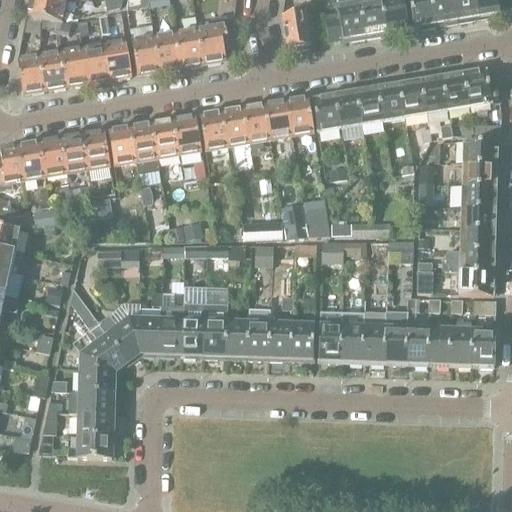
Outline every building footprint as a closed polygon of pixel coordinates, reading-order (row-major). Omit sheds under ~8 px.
[(45,22),(56,25),(61,26),(65,5),(40,0),(31,0),(30,6),(28,6),(26,16),(28,17),(28,19),(45,22)] [(103,0),(106,14),(121,11),(123,0),(103,0)] [(138,0),(128,2),(127,11),(148,7),(146,0),(138,0)] [(401,36),(401,33),(408,31),(403,0),(391,0),(381,2),(387,38),(401,36)] [(429,0),(408,0),(413,31),(421,30),(421,32),(435,30),(429,0)] [(451,0),(429,0),(435,30),(436,30),(436,27),(440,26),(442,26),(443,29),(456,27),(451,0)] [(474,0),(451,0),(456,27),(471,24),(471,21),(477,20),(474,0)] [(497,0),(498,0),(474,0),(477,20),(478,23),(493,21),(493,18),(500,17),(497,3),(498,3),(497,0)] [(387,38),(381,2),(359,5),(365,42),(380,39),(379,36),(386,35),(386,38),(387,38)] [(323,19),(328,46),(342,42),(350,41),(351,44),(365,42),(359,5),(337,9),(338,16),(323,19)] [(304,15),(281,19),(287,53),(297,51),(297,53),(308,52),(308,49),(310,49),(306,26),(308,23),(308,20),(305,18),(304,15)] [(101,39),(105,38),(111,37),(107,19),(96,22),(101,39)] [(57,33),(56,25),(45,22),(43,30),(57,33)] [(213,31),(196,33),(202,67),(207,66),(207,68),(220,66),(220,64),(225,63),(223,53),(228,52),(223,22),(211,24),(213,31)] [(25,23),(21,42),(39,46),(39,26),(25,23)] [(56,25),(57,33),(57,37),(67,40),(69,27),(61,26),(56,25)] [(87,36),(86,25),(77,27),(79,37),(87,36)] [(196,33),(174,37),(180,71),(189,69),(190,71),(201,70),(201,67),(202,67),(196,33)] [(174,37),(153,40),(158,74),(167,73),(168,75),(179,73),(179,71),(180,71),(174,37)] [(153,40),(131,44),(136,78),(146,76),(146,79),(157,77),(157,74),(158,74),(153,40)] [(124,46),(102,49),(108,83),(117,82),(117,84),(128,82),(128,80),(129,79),(124,46)] [(95,85),(96,87),(107,85),(106,83),(108,83),(102,49),(81,53),(87,87),(95,85)] [(81,53),(60,57),(65,90),(74,89),(74,91),(85,89),(85,87),(87,87),(81,53)] [(60,57),(38,61),(44,94),(52,92),(52,94),(64,92),(63,90),(65,90),(60,57)] [(16,64),(21,97),(31,96),(31,98),(42,95),(42,94),(44,94),(38,61),(16,64)] [(478,73),(464,75),(470,112),(499,107),(496,89),(489,90),(489,87),(488,87),(485,74),(478,75),(478,73)] [(456,76),(442,79),(448,115),(470,112),(464,75),(462,75),(463,78),(457,79),(456,76)] [(420,82),(420,85),(425,113),(426,118),(448,115),(442,79),(441,79),(442,81),(435,82),(435,80),(420,82)] [(413,83),(398,86),(403,113),(404,122),(426,118),(425,113),(420,85),(414,86),(413,83)] [(376,89),(380,113),(383,125),(404,122),(403,113),(398,86),(384,88),(385,90),(378,91),(378,89),(376,89)] [(356,95),(356,93),(355,93),(359,113),(362,129),(383,125),(380,113),(376,89),(363,92),(363,94),(356,95)] [(334,96),(336,113),(340,132),(362,129),(359,113),(355,93),(341,95),(341,98),(335,99),(334,96)] [(313,102),(318,135),(328,134),(329,140),(341,138),(340,132),(336,113),(334,96),(319,98),(320,101),(313,102)] [(287,104),(287,107),(288,113),(292,140),(314,136),(308,103),(299,105),(299,102),(287,104)] [(266,110),(266,113),(270,143),(271,143),(292,140),(288,113),(287,107),(277,108),(277,106),(266,108),(266,110)] [(244,111),(244,113),(249,147),(251,147),(253,158),(272,155),(271,143),(270,143),(266,113),(266,110),(255,112),(255,109),(244,111)] [(244,111),(221,115),(227,150),(249,147),(244,113),(244,111)] [(227,150),(221,115),(199,118),(205,154),(227,150)] [(186,120),(174,122),(175,124),(173,125),(178,158),(201,155),(195,121),(186,123),(186,120)] [(164,124),(153,126),(153,128),(151,128),(156,162),(178,158),(173,125),(165,126),(164,124)] [(472,125),(458,127),(461,141),(473,141),(472,125)] [(135,166),(137,177),(158,174),(156,162),(151,128),(143,130),(143,128),(131,130),(131,132),(129,132),(135,166)] [(475,128),(474,141),(500,142),(501,129),(475,128)] [(441,130),(443,142),(453,140),(451,129),(441,130)] [(108,136),(113,169),(135,166),(129,132),(122,133),(121,131),(109,133),(110,136),(108,136)] [(431,143),(429,132),(420,134),(422,145),(431,143)] [(83,140),(82,140),(87,173),(109,170),(104,136),(95,138),(95,136),(83,137),(83,140)] [(62,143),(60,143),(66,177),(87,173),(82,140),(73,141),(73,139),(61,141),(62,143)] [(40,147),(39,147),(45,180),(66,177),(60,143),(52,145),(51,143),(40,145),(40,147)] [(497,146),(464,145),(463,167),(500,168),(500,154),(497,154),(497,146)] [(19,150),(17,151),(23,184),(44,181),(39,147),(30,148),(29,146),(18,148),(19,150)] [(435,147),(428,156),(428,166),(439,166),(440,147),(435,147)] [(0,194),(11,193),(10,186),(23,184),(17,151),(14,151),(14,149),(3,151),(3,153),(0,153),(0,156),(1,164),(0,164),(0,194)] [(204,178),(202,165),(194,167),(196,180),(204,178)] [(500,168),(463,167),(463,189),(500,190),(500,175),(497,175),(497,169),(500,169),(500,168)] [(409,168),(399,170),(400,178),(410,175),(409,168)] [(433,170),(423,170),(421,176),(420,188),(432,188),(433,170)] [(348,183),(345,171),(328,174),(331,186),(348,183)] [(68,188),(60,189),(62,202),(70,200),(68,188)] [(432,206),(432,188),(420,188),(419,206),(432,206)] [(89,189),(80,191),(82,202),(82,203),(91,201),(89,189)] [(500,190),(463,189),(462,211),(499,212),(499,197),(496,197),(496,191),(500,191),(500,190)] [(91,192),(93,200),(104,198),(102,190),(91,192)] [(141,192),(142,195),(145,209),(153,207),(150,190),(141,192)] [(331,190),(322,191),(324,202),(333,200),(331,190)] [(47,193),(39,194),(40,200),(42,212),(50,211),(48,198),(47,193)] [(0,202),(0,220),(12,218),(10,206),(0,202)] [(109,202),(94,205),(88,206),(92,224),(112,220),(109,202)] [(419,210),(419,224),(428,224),(429,210),(419,210)] [(496,213),(499,213),(499,212),(462,211),(461,232),(498,234),(499,219),(496,219),(496,213)] [(302,212),(280,215),(285,242),(307,241),(304,219),(303,215),(302,212)] [(324,212),(303,215),(304,219),(307,241),(329,241),(324,212)] [(35,230),(52,228),(60,226),(58,213),(32,218),(35,230)] [(331,227),(331,241),(352,241),(352,227),(331,227)] [(387,241),(387,239),(387,228),(352,227),(352,241),(387,241)] [(183,230),(185,243),(201,240),(199,228),(183,230)] [(242,228),(217,229),(217,240),(242,240),(242,228)] [(242,240),(242,243),(258,243),(257,228),(242,228),(242,240)] [(0,252),(14,255),(19,233),(0,229),(0,252)] [(173,245),(184,243),(181,230),(170,232),(173,245)] [(461,255),(498,256),(498,255),(494,255),(495,248),(498,248),(498,234),(461,232),(461,255)] [(417,252),(418,252),(427,252),(427,242),(417,242),(417,252)] [(413,246),(388,246),(388,256),(401,256),(401,267),(412,267),(413,246)] [(342,267),(342,259),(342,247),(320,247),(320,267),(342,267)] [(366,247),(342,247),(342,259),(354,259),(354,262),(366,262),(366,247)] [(315,258),(315,249),(302,250),(302,258),(315,258)] [(186,250),(164,250),(164,261),(185,261),(186,250)] [(185,261),(208,261),(208,250),(186,250),(185,261)] [(208,261),(229,262),(229,250),(208,250),(208,261)] [(229,250),(229,262),(247,262),(247,250),(229,250)] [(273,251),(254,250),(253,271),(272,271),(273,251)] [(0,274),(10,277),(14,255),(0,252),(0,274)] [(120,255),(97,256),(98,272),(120,271),(120,255)] [(441,268),(441,276),(460,276),(460,278),(497,279),(497,277),(494,277),(494,272),(494,270),(497,270),(498,256),(461,255),(461,256),(446,255),(445,268),(441,268)] [(140,275),(140,257),(122,258),(123,275),(140,275)] [(418,266),(417,276),(431,276),(432,266),(418,266)] [(0,297),(5,298),(10,277),(0,274),(0,297)] [(62,275),(60,287),(67,289),(70,276),(62,275)] [(497,279),(460,278),(460,298),(493,299),(493,292),(497,292),(497,279)] [(185,288),(184,306),(228,309),(229,291),(185,288)] [(431,288),(417,288),(416,297),(431,297),(431,288)] [(81,376),(117,377),(125,372),(123,370),(127,367),(97,327),(74,293),(71,308),(90,333),(97,328),(106,341),(102,344),(93,332),(87,337),(95,349),(81,359),(81,376)] [(386,332),(372,331),(372,317),(374,317),(375,305),(374,305),(374,294),(365,294),(364,317),(363,365),(372,365),(372,367),(383,368),(383,366),(384,366),(386,332)] [(0,321),(2,313),(16,316),(18,306),(4,303),(5,298),(0,297),(0,321)] [(152,309),(162,310),(163,297),(152,297),(152,309)] [(183,310),(184,309),(184,298),(174,298),(174,310),(183,310)] [(283,314),(293,314),(293,302),(283,302),(283,314)] [(315,315),(316,302),(306,302),(305,314),(315,315)] [(418,303),(412,303),(408,303),(408,315),(418,315),(418,303)] [(440,304),(430,303),(429,315),(439,316),(440,304)] [(463,305),(452,304),(451,316),(462,317),(463,305)] [(474,317),(495,318),(495,306),(474,305),(474,317)] [(183,310),(183,325),(182,359),(184,359),(183,361),(195,362),(196,359),(203,360),(205,310),(184,309),(183,310)] [(205,310),(203,360),(205,360),(205,362),(217,363),(217,360),(226,360),(227,326),(227,310),(205,310)] [(43,324),(55,327),(58,315),(45,312),(43,324)] [(342,330),(343,316),(321,315),(320,329),(319,363),(328,364),(328,366),(339,367),(340,364),(341,364),(342,330)] [(343,316),(342,330),(341,364),(350,365),(349,367),(362,368),(362,365),(363,365),(364,317),(343,316)] [(109,318),(97,327),(127,367),(131,364),(133,366),(141,360),(142,323),(129,323),(118,331),(109,318)] [(386,318),(386,332),(384,366),(393,366),(393,369),(403,369),(403,366),(406,366),(407,333),(395,332),(396,318),(386,318)] [(162,324),(142,323),(141,360),(152,361),(152,357),(160,358),(162,324)] [(182,359),(183,325),(162,324),(160,358),(162,358),(162,360),(174,361),(174,358),(182,359)] [(249,327),(227,326),(226,360),(227,360),(227,363),(239,363),(239,360),(247,361),(249,327)] [(249,327),(247,361),(249,361),(249,364),(261,364),(261,361),(269,362),(271,328),(249,327)] [(292,329),(271,328),(269,362),(271,362),(271,365),(282,365),(282,362),(291,363),(292,329)] [(292,329),(291,363),(293,363),(292,366),(304,366),(304,363),(314,363),(315,329),(292,329)] [(427,370),(427,367),(429,333),(407,333),(406,366),(415,367),(415,369),(427,370)] [(451,334),(429,333),(427,367),(437,367),(437,370),(449,370),(449,368),(450,368),(451,334)] [(471,368),(472,369),(473,335),(451,334),(450,368),(459,368),(459,371),(471,371),(471,368)] [(495,336),(473,335),(472,369),(481,369),(481,371),(493,372),(493,369),(494,369),(495,336)] [(48,358),(52,341),(40,339),(36,355),(48,358)] [(16,365),(4,362),(2,370),(14,372),(16,365)] [(81,376),(80,396),(114,397),(114,389),(117,389),(117,377),(81,376)] [(37,379),(33,399),(44,402),(48,382),(37,379)] [(52,395),(66,396),(66,386),(54,385),(52,395)] [(114,397),(80,396),(80,418),(113,419),(114,410),(116,410),(117,399),(114,398),(114,397)] [(30,400),(28,412),(36,413),(39,401),(30,400)] [(49,408),(47,417),(55,418),(55,408),(49,408)] [(47,417),(42,438),(52,438),(55,438),(55,418),(47,417)] [(80,418),(79,440),(112,441),(113,432),(115,432),(116,420),(113,420),(113,419),(80,418)] [(35,423),(26,421),(21,440),(31,442),(35,423)] [(12,456),(28,457),(30,444),(15,440),(12,456)] [(112,441),(79,440),(79,453),(65,452),(65,460),(78,460),(78,462),(112,463),(112,454),(115,454),(115,442),(112,442),(112,441)] [(39,458),(39,460),(40,460),(41,460),(41,459),(51,459),(52,449),(40,449),(39,455),(39,458)]
